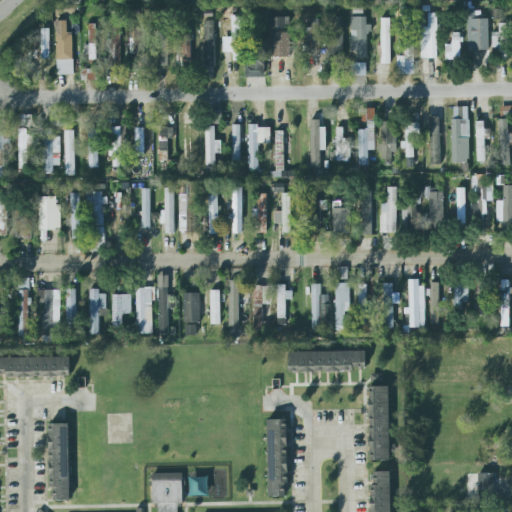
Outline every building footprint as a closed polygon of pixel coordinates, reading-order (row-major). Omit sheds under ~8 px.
[(474,9),(474,18),(488,18),(489,50),(468,50),(467,9),(474,9)] [(436,13),(427,13),(427,19),(426,19),(426,22),(427,21),(427,23),(426,23),(426,25),(427,25),(427,27),(420,27),(420,58),(437,58),(436,13)] [(242,61),(240,15),(231,15),(232,37),(222,37),(223,52),(232,52),(232,61),(242,61)] [(343,17),(329,17),(329,57),(343,57),(343,17)] [(350,52),(357,52),(357,58),(367,58),(367,32),(371,32),(371,24),(366,24),(366,17),(349,17),(350,52)] [(390,18),(381,19),(381,64),(391,64),(390,18)] [(320,53),(319,19),(310,20),(311,28),(305,28),(306,54),(320,53)] [(56,20),(66,20),(67,32),(68,32),(68,35),(73,35),(73,59),(74,75),(57,76),(57,60),(56,60),(56,20)] [(214,21),(204,21),(205,66),(215,66),(214,21)] [(119,67),(120,22),(109,22),(108,51),(111,51),(111,66),(119,67)] [(491,33),(491,58),(508,58),(507,23),(498,24),(499,33),(491,33)] [(95,24),(88,25),(89,64),(96,64),(95,24)] [(397,75),(415,74),(414,26),(405,26),(405,56),(397,57),(397,75)] [(145,27),(129,28),(129,54),(146,54),(145,27)] [(41,57),(42,29),(49,29),(49,57),(41,57)] [(271,57),(271,32),(290,32),(290,57),(271,57)] [(156,33),(156,67),(167,67),(166,33),(156,33)] [(461,33),(446,33),(445,62),(460,63),(461,33)] [(191,64),(191,34),(176,34),(175,63),(191,64)] [(264,57),(246,57),(246,78),(265,77),(264,57)] [(95,81),(96,70),(82,69),(82,80),(95,81)] [(452,163),(469,163),(468,107),(451,107),(452,163)] [(358,108),(374,108),(375,151),(367,151),(368,166),(357,166),(357,130),(367,130),(366,120),(358,120),(358,108)] [(32,127),(32,115),(20,116),(21,127),(32,127)] [(440,165),(439,117),(428,117),(429,165),(440,165)] [(510,133),(508,133),(508,119),(499,120),(500,166),(511,165),(510,133)] [(320,168),(320,150),(326,150),(325,127),(319,127),(319,120),(310,120),(310,168),(320,168)] [(396,153),(397,122),(382,121),(381,166),(391,166),(391,153),(396,153)] [(484,139),(490,139),(490,129),(484,129),(483,121),(475,122),(477,162),(485,161),(484,139)] [(413,147),(420,147),(420,123),(405,123),(406,158),(414,158),(413,147)] [(270,128),(257,128),(257,124),(248,124),(248,170),(259,170),(258,143),(270,143),(270,128)] [(240,125),(232,125),(231,161),(240,161),(240,125)] [(159,126),(160,161),(168,161),(168,138),(173,138),(172,128),(168,128),(168,126),(159,126)] [(206,172),(215,172),(215,153),(221,153),(221,140),(215,141),(214,126),(205,126),(206,172)] [(111,127),(113,167),(125,167),(123,127),(111,127)] [(343,139),(343,127),(336,127),(335,161),(349,161),(350,139),(343,139)] [(42,128),(52,128),(52,137),(53,137),(53,165),(53,174),(43,174),(42,128)] [(144,157),(144,128),(135,128),(135,157),(144,157)] [(30,129),(17,129),(19,168),(32,167),(30,129)] [(96,129),(87,130),(88,168),(97,168),(96,129)] [(0,178),(3,178),(4,149),(10,149),(10,131),(0,130),(0,178)] [(65,176),(74,175),(74,130),(64,131),(65,176)] [(283,170),(284,131),(275,131),(275,170),(283,170)] [(477,204),(471,204),(471,222),(478,222),(478,228),(489,227),(488,192),(492,192),(492,175),(476,175),(477,204)] [(178,232),(194,232),(195,185),(179,185),(178,232)] [(511,185),(503,185),(503,201),(496,201),(496,222),(503,222),(502,230),(511,229),(511,185)] [(90,253),(105,252),(103,192),(93,192),(93,187),(85,187),(86,211),(93,210),(94,228),(89,228),(90,253)] [(207,188),(209,235),(219,234),(217,187),(207,188)] [(243,187),(233,187),(232,233),(242,233),(243,187)] [(380,233),(396,233),(396,187),(387,187),(387,204),(380,204),(380,233)] [(174,233),(174,188),(164,189),(165,211),(160,211),(160,224),(164,224),(165,234),(174,233)] [(464,188),(456,188),(457,226),(465,226),(464,188)] [(150,229),(150,189),(142,189),(141,228),(150,229)] [(312,190),(312,233),(320,233),(320,210),(327,210),(327,199),(320,199),(320,190),(312,190)] [(371,236),(371,190),(360,191),(361,236),(371,236)] [(70,193),(71,239),(80,239),(79,193),(70,193)] [(281,211),(275,212),(275,224),(282,224),(282,233),(291,233),(291,193),(281,193),(281,211)] [(266,233),(266,194),(257,194),(257,233),(266,233)] [(58,197),(37,197),(38,230),(59,230),(58,197)] [(406,230),(417,231),(417,203),(407,202),(406,230)] [(31,238),(31,217),(14,218),(14,239),(31,238)] [(337,279),(347,279),(348,267),(337,267),(337,279)] [(158,335),(169,335),(168,309),(172,309),(172,295),(169,296),(168,275),(158,276),(158,335)] [(17,335),(28,335),(29,278),(18,278),(17,335)] [(409,327),(424,327),(423,279),(407,280),(408,314),(409,314),(409,327)] [(508,326),(509,280),(501,280),(500,326),(508,326)] [(239,327),(239,281),(229,281),(228,326),(239,327)] [(393,295),(393,282),(383,283),(384,328),(393,328),(393,302),(399,302),(399,295),(393,295)] [(478,282),(478,315),(486,315),(486,282),(478,282)] [(438,283),(429,283),(430,324),(439,324),(438,283)] [(285,318),(286,300),(292,300),(293,291),(285,291),(285,285),(277,284),(277,318),(285,318)] [(321,295),(321,284),(311,285),(312,330),(321,330),(321,322),(330,322),(330,295),(321,295)] [(349,312),(350,284),(335,284),(334,326),(344,327),(345,312),(349,312)] [(366,284),(358,284),(358,306),(365,306),(366,284)] [(453,284),(453,310),(462,310),(462,303),(468,303),(468,284),(453,284)] [(262,330),(262,304),(272,305),(272,286),(254,286),(253,330),(262,330)] [(152,334),(151,288),(135,288),(137,334),(152,334)] [(67,289),(67,334),(70,334),(70,339),(76,339),(75,311),(81,311),(80,301),(77,301),(77,300),(76,300),(76,289),(67,289)] [(38,290),(61,290),(60,344),(43,344),(43,335),(44,335),(44,304),(38,304),(38,290)] [(220,290),(210,291),(211,325),(220,324),(220,290)] [(200,293),(183,294),(183,323),(200,323),(200,293)] [(112,328),(122,328),(121,314),(131,314),(131,294),(111,295),(112,328)] [(185,336),(196,335),(195,324),(185,325),(185,336)] [(288,353),(289,372),(366,371),(365,351),(288,353)] [(0,357),(68,356),(69,374),(6,376),(6,374),(0,374),(0,357)] [(389,386),(368,387),(370,461),(390,461),(389,386)] [(267,420),(269,497),(288,496),(286,420),(267,420)] [(49,423),(69,423),(70,500),(54,501),(54,496),(51,496),(51,493),(53,493),(53,487),(51,487),(49,423)] [(371,511),(390,511),(390,472),(371,472),(371,511)] [(182,473),(152,474),(153,504),(157,504),(156,511),(178,511),(178,503),(183,503),(182,473)] [(494,474),(478,473),(478,494),(493,495),(494,474)]
